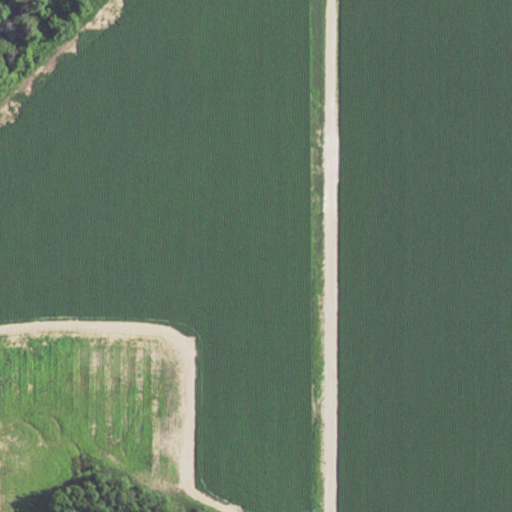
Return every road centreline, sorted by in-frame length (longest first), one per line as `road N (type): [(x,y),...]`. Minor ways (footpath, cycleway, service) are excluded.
road 1 (residential): [(330,0),(326,511)]
road 2 (residential): [(325,42),(511,47)]
